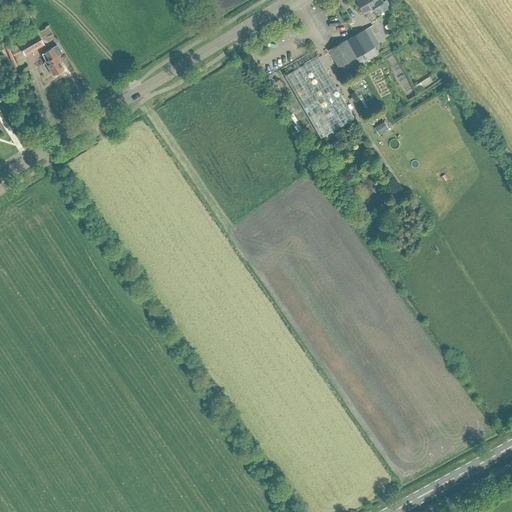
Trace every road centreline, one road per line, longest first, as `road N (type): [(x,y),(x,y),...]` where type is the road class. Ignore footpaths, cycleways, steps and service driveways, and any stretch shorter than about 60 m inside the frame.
road 1 (tertiary): [(0,179),(289,0)]
road 2 (primary): [(511,445),(391,511)]
